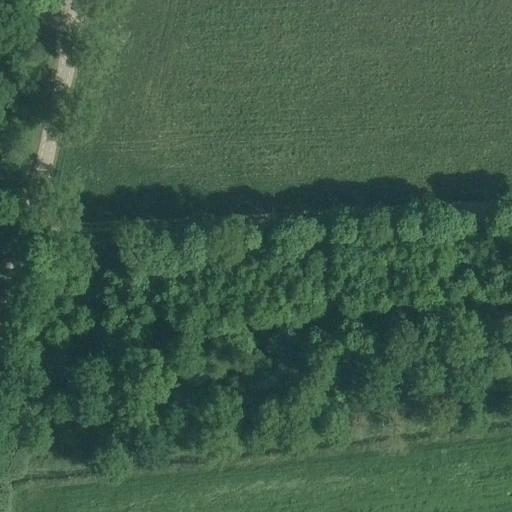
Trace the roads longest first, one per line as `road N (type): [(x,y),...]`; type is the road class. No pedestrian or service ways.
road 1 (track): [(511,196),(34,220)]
road 2 (unclassified): [(0,363),(80,24)]
